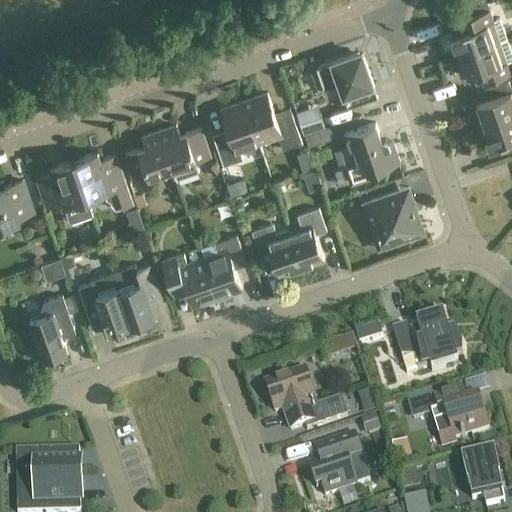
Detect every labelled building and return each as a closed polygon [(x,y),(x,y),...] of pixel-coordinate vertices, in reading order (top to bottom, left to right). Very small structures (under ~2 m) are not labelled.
[(453,34),(460,55),(507,39),(500,18),(494,20),(490,9),(461,19),(465,30),(453,34)] [(511,51),(507,39),(460,55),(467,76),(474,74),(476,79),(481,77),(483,83),(511,74),(507,62),(511,60),(511,51)] [(378,97),(362,51),(317,67),(325,90),(340,84),(348,107),(378,97)] [(298,85),(309,84),(307,69),(296,70),(298,85)] [(477,103),(484,124),(511,114),(511,90),(508,80),(485,88),(489,99),(477,103)] [(267,83),(272,102),(281,100),(276,81),(267,83)] [(268,93),(245,101),(259,142),(278,136),(283,150),(303,143),(292,113),(277,119),(268,93)] [(259,142),(245,101),(222,109),(231,135),(215,140),(224,166),(243,159),(240,149),(259,142)] [(511,114),(484,124),(491,145),(503,141),(507,153),(511,150),(511,114)] [(346,165),(352,183),(371,177),(370,173),(401,163),(394,145),(391,146),(390,141),(385,139),(382,140),(376,123),(344,134),(354,162),(346,165)] [(177,124),(160,130),(173,169),(211,156),(201,128),(180,135),(177,124)] [(173,169),(160,130),(143,136),(146,147),(125,154),(135,182),(173,169)] [(98,152),(75,160),(88,197),(102,192),(116,209),(133,203),(116,154),(101,160),(98,152)] [(6,158),(11,175),(20,172),(16,155),(6,158)] [(88,197),(75,160),(51,168),(53,172),(38,178),(47,206),(63,201),(70,223),(93,215),(87,197),(88,197)] [(34,212),(23,180),(0,188),(0,228),(20,222),(18,217),(34,212)] [(364,203),(379,249),(425,233),(409,187),(364,203)] [(302,229),(290,233),(302,267),(325,259),(316,234),(327,230),(319,208),(298,215),(302,229)] [(252,231),(260,254),(271,250),(280,275),(302,267),(290,233),(278,237),(274,224),(252,231)] [(218,253),(204,258),(218,296),(242,288),(235,268),(247,264),(237,235),(214,243),(218,253)] [(218,296),(204,258),(180,267),(176,256),(163,261),(173,290),(186,285),(193,305),(218,296)] [(136,265),(114,272),(120,290),(131,323),(132,325),(141,322),(145,324),(151,322),(152,318),(155,317),(152,310),(164,306),(149,265),(138,269),(136,265)] [(120,330),(122,326),(131,323),(120,290),(114,272),(91,280),(92,282),(79,287),(87,310),(100,305),(109,331),(111,330),(115,332),(120,330)] [(68,352),(63,336),(65,332),(75,328),(63,295),(45,301),(37,317),(30,320),(44,361),(68,352)] [(422,340),(412,343),(407,325),(393,329),(402,357),(414,356),(418,371),(430,367),(432,372),(445,368),(444,363),(463,357),(462,343),(455,330),(449,332),(443,314),(417,322),(422,340)] [(305,370),(265,383),(275,412),(284,409),(291,430),(305,426),(306,431),(348,416),(341,397),(317,406),(314,399),(315,398),(305,370)] [(462,387),(409,404),(414,419),(433,414),(443,447),(454,443),(453,439),(489,428),(480,398),(466,402),(462,387)] [(346,453),(359,448),(354,434),(328,443),(332,457),(308,465),(317,489),(322,487),(326,496),(357,485),(346,453)] [(408,438),(394,442),(401,466),(415,461),(408,438)] [(16,450),(17,511),(81,511),(80,449),(16,450)] [(505,502),(499,477),(500,477),(494,451),(462,458),(468,484),(469,484),(472,499),(484,497),(486,506),(505,502)] [(431,511),(428,493),(405,497),(408,511),(431,511)]
